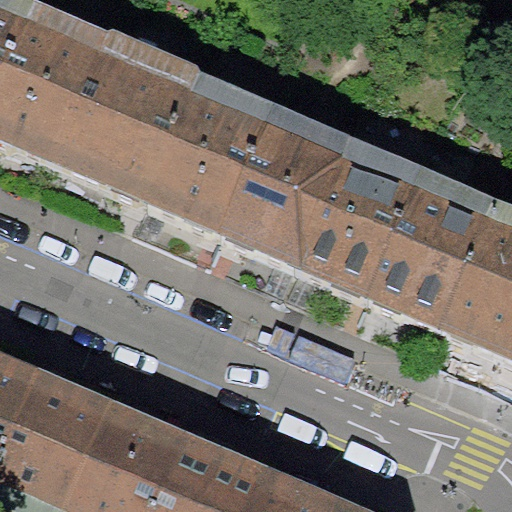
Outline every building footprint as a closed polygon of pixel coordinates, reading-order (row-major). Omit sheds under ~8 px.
[(0,91),(21,42),(0,32),(0,91)] [(95,73),(21,42),(0,91),(0,158),(49,179),(95,73)] [(74,190),(143,220),(188,113),(190,110),(96,70),(95,73),(49,179),(74,190)] [(161,227),(216,251),(262,145),(188,113),(143,220),(161,227)] [(238,260),(290,283),(336,176),(262,145),(216,251),(238,260)] [(409,208),(336,176),(290,283),(311,291),(364,314),(409,208)] [(483,240),(409,208),(364,314),(383,322),(437,345),(483,240)] [(511,252),(483,240),(437,345),(511,378),(511,252)] [(0,386),(0,468),(30,400),(0,386)] [(0,511),(68,511),(103,431),(46,407),(30,400),(0,468),(0,511)] [(68,511),(155,511),(177,462),(121,439),(103,431),(68,511)] [(253,511),(260,498),(194,470),(177,462),(155,511),(253,511)] [(291,511),(284,509),(260,498),(253,511),(291,511)]
